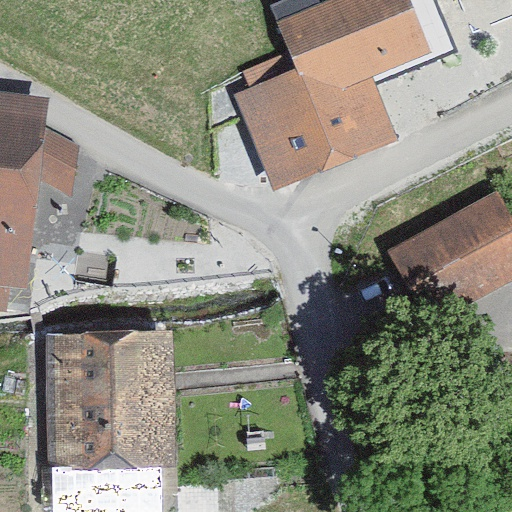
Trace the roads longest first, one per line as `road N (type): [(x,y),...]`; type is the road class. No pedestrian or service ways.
road 1 (unclassified): [(280,213),(242,212),(210,199),(0,81)]
road 2 (unclassified): [(359,511),(280,213)]
road 3 (unclassified): [(511,106),(343,191),(280,213)]
